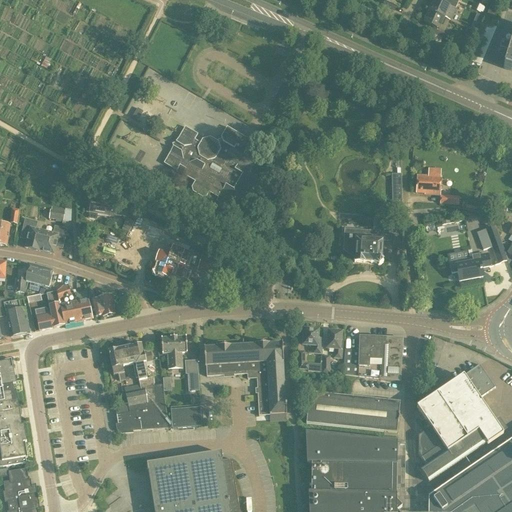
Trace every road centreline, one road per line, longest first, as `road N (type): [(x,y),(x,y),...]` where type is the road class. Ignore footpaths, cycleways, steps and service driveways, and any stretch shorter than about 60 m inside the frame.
road 1 (secondary): [(221,0),(400,68)]
road 2 (residential): [(333,313),(214,309),(147,321)]
road 3 (residential): [(0,253),(132,290),(147,321)]
road 4 (secondary): [(400,68),(246,0)]
road 5 (residential): [(54,511),(30,357),(35,347)]
road 6 (secondary): [(511,118),(400,68)]
road 7 (residential): [(409,441),(412,320)]
